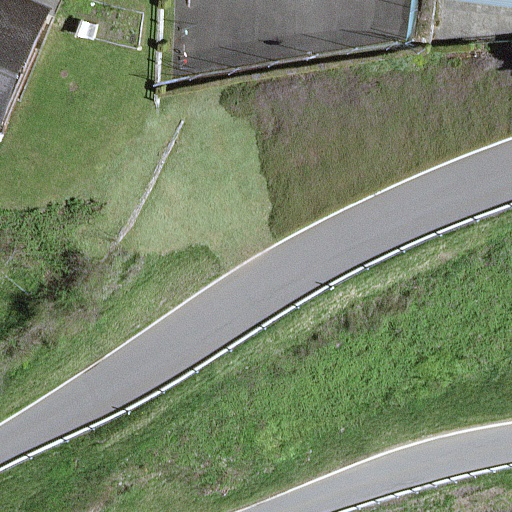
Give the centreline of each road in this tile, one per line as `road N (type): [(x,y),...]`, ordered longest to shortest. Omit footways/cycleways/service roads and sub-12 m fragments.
road 1 (tertiary): [(0,443),(362,227),(511,167)]
road 2 (tertiary): [(511,442),(402,470),(288,511)]
